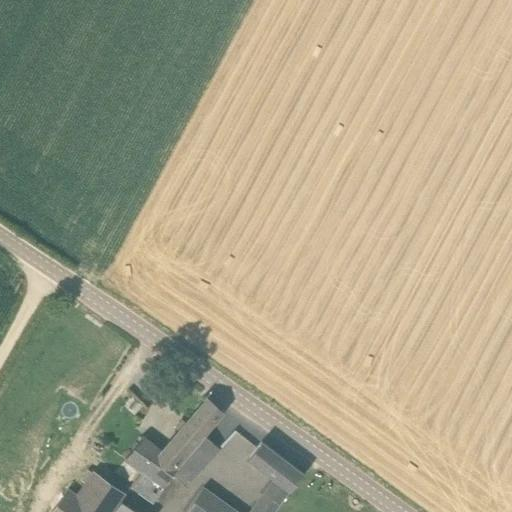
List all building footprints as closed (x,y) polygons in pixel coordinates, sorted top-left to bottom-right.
[(207,400),(161,453),(176,468),(202,436),(203,435),(221,413),(207,400)] [(178,470),(174,475),(188,488),(220,450),(202,436),(177,469),(178,470)] [(302,474),(261,442),(247,460),(273,480),(251,511),(234,511),(203,490),(187,511),(275,511),(289,492),(302,474)] [(112,511),(120,502),(126,494),(93,471),(76,495),(63,485),(45,511),(112,511)] [(142,471),(130,487),(153,503),(164,487),(142,471)] [(134,511),(128,507),(120,502),(112,511),(134,511)]
